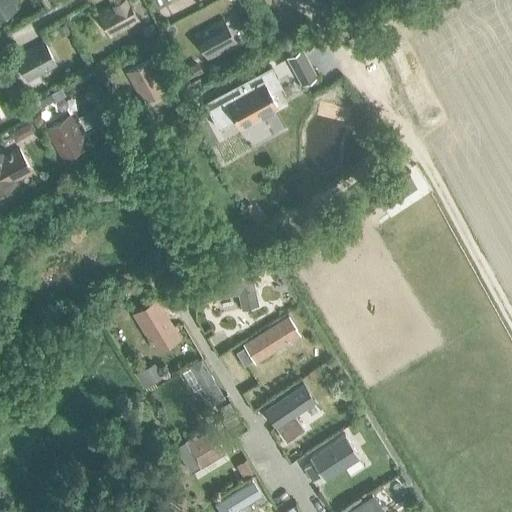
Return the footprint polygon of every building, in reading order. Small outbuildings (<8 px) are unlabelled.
[(0,0),(0,16),(15,9),(9,0),(0,0)] [(118,0),(95,12),(108,36),(137,19),(126,0),(118,0)] [(192,35),(205,59),(235,43),(222,19),(192,35)] [(64,22),(57,26),(61,34),(69,30),(64,22)] [(141,27),(144,36),(156,30),(152,22),(141,27)] [(13,56),(26,80),(55,64),(43,41),(13,56)] [(298,78),(301,84),(315,76),(299,49),(285,56),(298,78)] [(125,71),(141,101),(163,88),(148,59),(125,71)] [(198,61),(185,68),(190,77),(202,71),(198,61)] [(222,92),(204,102),(218,128),(235,119),(237,123),(273,103),(262,83),(276,75),(270,65),(222,92)] [(98,84),(88,90),(96,105),(106,100),(98,84)] [(45,128),(61,158),(84,146),(68,117),(45,128)] [(29,120),(19,125),(24,135),(34,129),(29,120)] [(0,190),(16,183),(14,180),(30,171),(18,147),(1,156),(0,153),(0,190)] [(405,186),(396,173),(363,194),(372,208),(405,186)] [(251,272),(195,283),(198,298),(210,295),(210,299),(237,293),(240,309),(258,305),(251,272)] [(163,279),(157,283),(163,293),(170,289),(163,279)] [(156,298),(133,312),(156,350),(179,336),(156,298)] [(288,313),(242,342),(255,361),(300,333),(288,313)] [(201,359),(179,373),(189,391),(199,385),(211,407),(226,399),(202,359),(201,359)] [(153,362),(140,369),(148,382),(160,375),(153,362)] [(265,411),(273,425),(308,402),(300,387),(265,411)] [(185,443),(197,467),(225,451),(212,426),(185,443)] [(312,460),(304,466),(312,478),(321,473),(324,478),(358,456),(342,433),(309,455),(312,460)] [(245,458),(236,463),(243,476),(253,471),(245,458)] [(254,477),(217,497),(224,511),(245,511),(240,502),(262,491),(254,477)] [(342,511),(366,511),(368,511),(360,500),(342,511)]
